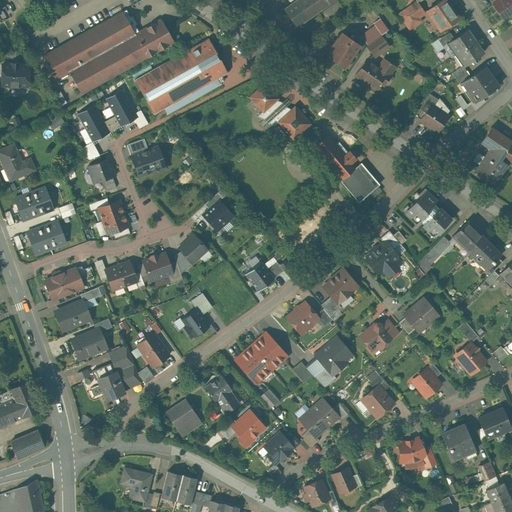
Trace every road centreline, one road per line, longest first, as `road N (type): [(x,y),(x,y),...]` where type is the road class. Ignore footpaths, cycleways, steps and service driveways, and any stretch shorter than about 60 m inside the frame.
road 1 (residential): [(118,444),(122,416),(139,395),(293,283),(428,162)]
road 2 (residential): [(428,162),(191,0)]
road 3 (residential): [(511,375),(294,470),(266,499)]
road 4 (secondary): [(66,456),(51,386),(10,273)]
road 5 (residential): [(118,444),(178,452),(266,499)]
road 6 (residential): [(10,273),(147,235)]
